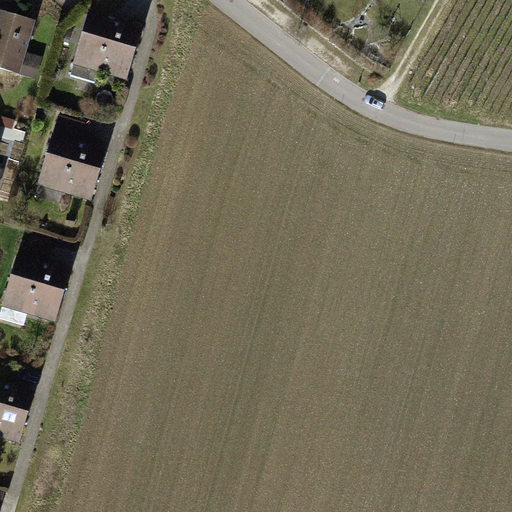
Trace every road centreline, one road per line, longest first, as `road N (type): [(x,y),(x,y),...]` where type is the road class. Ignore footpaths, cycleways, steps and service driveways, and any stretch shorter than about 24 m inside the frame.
road 1 (residential): [(14,511),(152,36),(150,0)]
road 2 (residential): [(230,0),(377,109),(466,133)]
road 3 (track): [(441,0),(377,109)]
